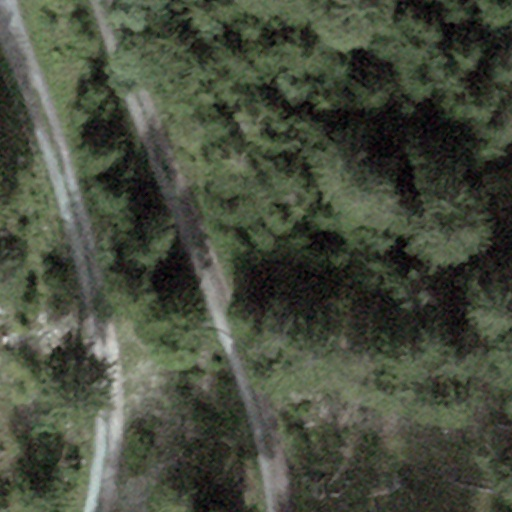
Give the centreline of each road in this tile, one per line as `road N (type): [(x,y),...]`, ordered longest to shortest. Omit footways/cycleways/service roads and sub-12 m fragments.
road 1 (track): [(282,511),(250,382),(99,0)]
road 2 (track): [(0,5),(81,233),(100,317),(111,390),(95,511)]
